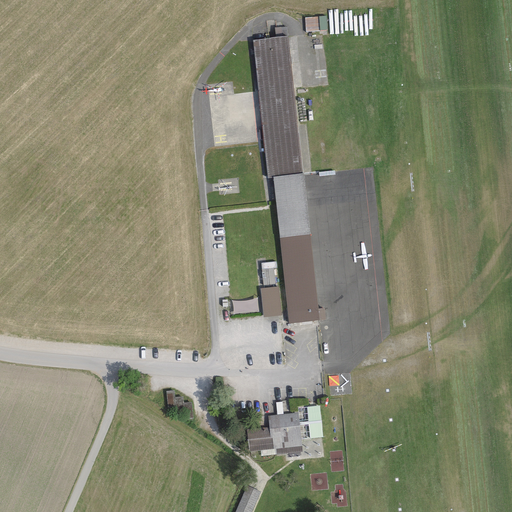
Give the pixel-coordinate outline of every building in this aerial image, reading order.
[(319,17),(306,18),(306,31),(320,30),(319,17)] [(288,37),(252,41),(268,179),(273,178),(303,175),(288,37)] [(273,178),(277,239),(311,235),(303,175),(273,178)] [(277,239),(287,323),(317,321),(326,320),(325,309),(319,309),(311,235),(277,239)] [(260,289),(263,317),(282,315),(279,287),(260,289)] [(174,391),(166,391),(168,408),(176,407),(177,414),(185,413),(185,419),(193,418),(191,402),(184,403),(183,397),(175,397),(174,391)] [(301,441),(323,440),(322,406),(307,407),(306,401),(292,401),(292,413),(268,414),(269,424),(246,425),(247,454),(302,453),(301,441)] [(233,511),(250,511),(260,493),(246,486),(233,511)]
